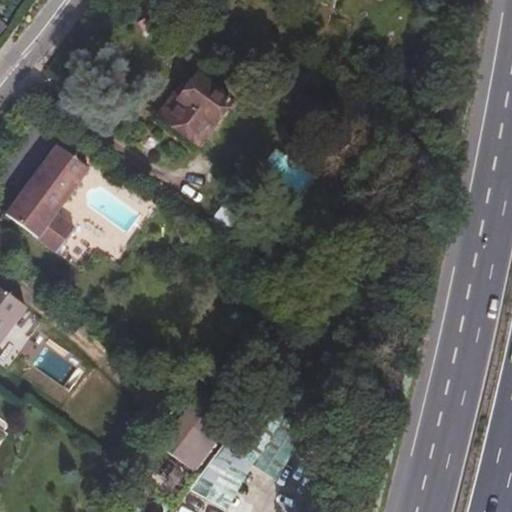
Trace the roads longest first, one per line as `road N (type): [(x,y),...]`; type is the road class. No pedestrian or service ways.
road 1 (trunk): [(511,93),(417,511)]
road 2 (trunk): [(480,511),(511,373)]
